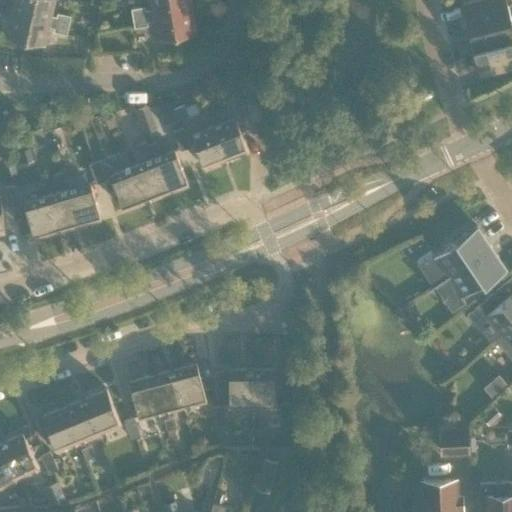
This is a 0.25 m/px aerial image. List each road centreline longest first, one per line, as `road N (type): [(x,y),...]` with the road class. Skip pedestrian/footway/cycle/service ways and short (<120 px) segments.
road 1 (residential): [(272,247),(278,300),(244,322),(127,349),(0,392)]
road 2 (residential): [(0,294),(232,205),(255,210),(264,229)]
road 3 (residential): [(0,90),(203,76),(228,58),(237,0)]
road 4 (tertiary): [(223,257),(0,337)]
road 5 (unclassified): [(471,144),(444,83),(425,0)]
road 6 (tertiary): [(272,247),(371,200),(379,187)]
road 7 (tertiary): [(379,187),(362,186),(264,229)]
